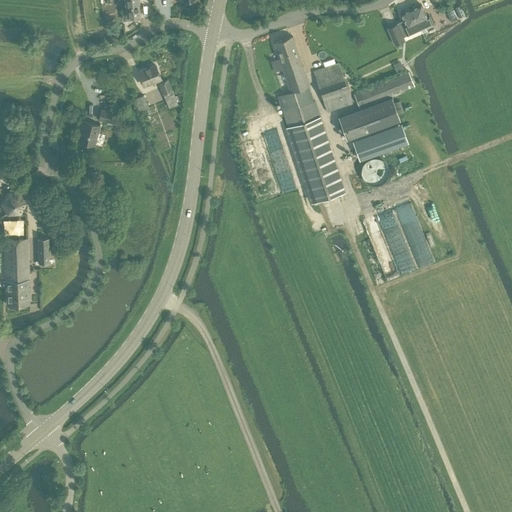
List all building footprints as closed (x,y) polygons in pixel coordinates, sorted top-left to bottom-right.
[(125,0),(126,6),(121,6),(123,19),(124,20),(138,19),(139,17),(138,14),(140,14),(137,0),(125,0)] [(426,16),(420,4),(416,6),(415,5),(412,6),(412,8),(411,8),(420,29),(422,33),(426,31),(425,27),(433,23),(429,15),(426,16)] [(420,29),(411,8),(409,9),(408,9),(405,10),(405,11),(401,13),(405,21),(397,25),(398,27),(389,32),(394,45),(404,40),(403,37),(420,29)] [(345,191),(293,36),(273,43),(279,58),(271,61),(275,72),(282,69),(290,91),(277,96),(309,189),(313,201),(325,197),(345,191)] [(327,112),(352,103),(339,63),(313,72),(327,112)] [(162,82),(156,65),(138,72),(143,85),(158,79),(169,108),(178,104),(175,96),(174,96),(167,80),(162,82)] [(359,108),(414,86),(408,72),(354,94),(359,108)] [(139,111),(149,107),(144,95),(134,99),(139,111)] [(346,139),(348,139),(400,120),(394,104),(392,96),(338,116),(346,139)] [(398,113),(404,111),(400,101),(394,102),(398,113)] [(118,124),(121,114),(102,109),(99,119),(118,124)] [(95,145),(100,125),(83,121),(78,141),(95,145)] [(399,127),(356,142),(354,143),(361,162),(363,162),(406,146),(409,145),(402,126),(399,127)] [(7,192),(2,203),(8,213),(19,212),(25,202),(19,192),(7,192)] [(48,237),(38,238),(38,263),(48,262),(48,237)] [(26,238),(4,239),(6,304),(28,304),(26,238)]
